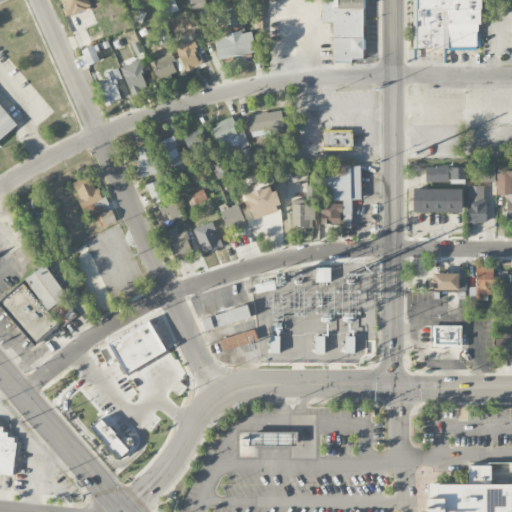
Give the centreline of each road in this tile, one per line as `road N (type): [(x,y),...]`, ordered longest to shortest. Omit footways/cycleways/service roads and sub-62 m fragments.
road 1 (residential): [(511,75),(370,75),(233,91),(112,128),(0,189)]
road 2 (residential): [(511,248),(326,251),(241,269),(126,316),(23,399)]
road 3 (secondary): [(511,388),(233,390),(199,413),(158,477),(122,508)]
road 4 (residential): [(218,397),(39,0)]
road 5 (tertiary): [(397,387),(395,0)]
road 6 (primary): [(122,508),(0,371)]
road 7 (residential): [(122,508),(0,505)]
